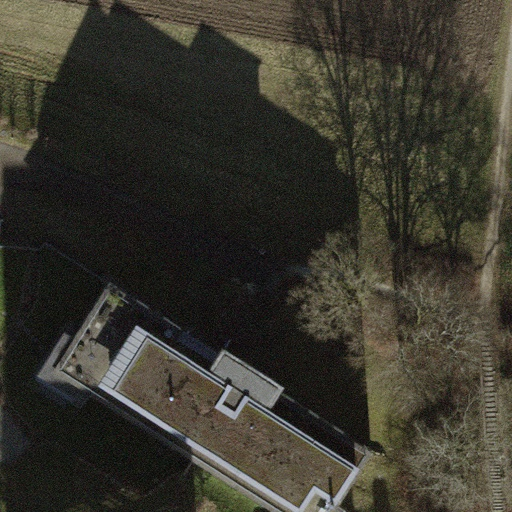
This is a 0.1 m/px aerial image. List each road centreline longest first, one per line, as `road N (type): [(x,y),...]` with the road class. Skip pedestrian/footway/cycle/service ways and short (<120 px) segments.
road 1 (track): [(0,168),(197,234),(474,350)]
road 2 (track): [(474,350),(511,60)]
